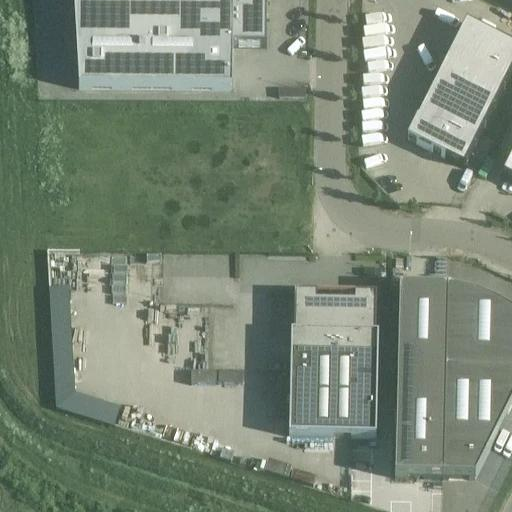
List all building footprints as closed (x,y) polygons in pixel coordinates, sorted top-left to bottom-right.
[(72,0),(78,91),(232,92),(232,49),(265,50),(265,0),(72,0)] [(464,170),(511,74),(511,47),(466,25),(407,141),(464,170)] [(511,158),(502,177),(511,182),(511,158)] [(66,289),(48,290),(53,421),(114,419),(113,401),(71,403),(66,289)] [(447,293),(398,291),(394,480),(442,481),(474,482),(511,406),(511,317),(501,311),(491,307),(473,300),(465,297),(461,296),(457,295),(447,293)] [(329,301),(329,305),(316,305),(316,296),(294,296),(293,335),(290,335),(290,358),(293,358),(292,396),(289,396),(288,439),(375,440),(378,337),(375,337),(376,297),(354,297),(354,305),(340,305),(340,301),(329,301)]
